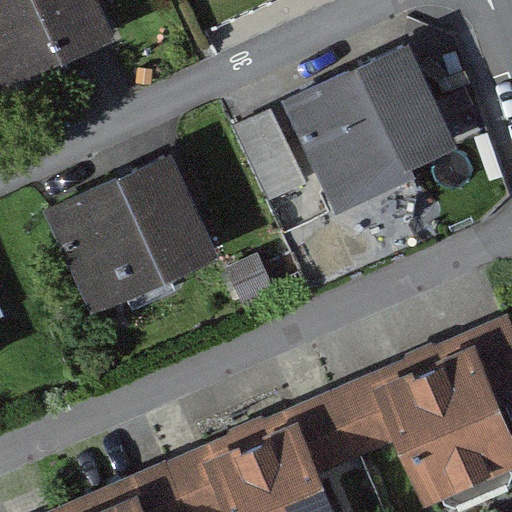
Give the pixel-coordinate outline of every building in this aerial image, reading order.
[(110,0),(0,0),(0,69),(1,70),(118,17),(110,0)] [(419,44),(320,89),(365,189),(465,143),(419,44)] [(176,155),(84,197),(124,284),(217,242),(176,155)] [(511,386),(493,342),(403,380),(448,487),(511,460),(511,386)] [(352,511),(311,412),(220,451),(245,511),(352,511)] [(162,511),(154,492),(105,511),(162,511)]
